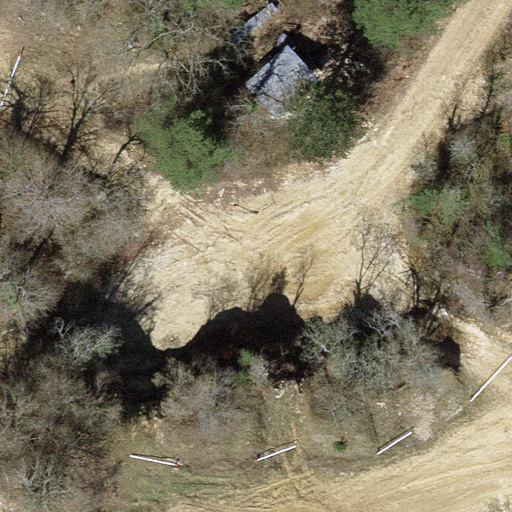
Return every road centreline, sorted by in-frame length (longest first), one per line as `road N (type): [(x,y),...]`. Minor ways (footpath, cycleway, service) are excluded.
road 1 (track): [(0,83),(153,203),(295,256),(511,366)]
road 2 (track): [(486,0),(295,256)]
road 3 (track): [(511,440),(405,511)]
